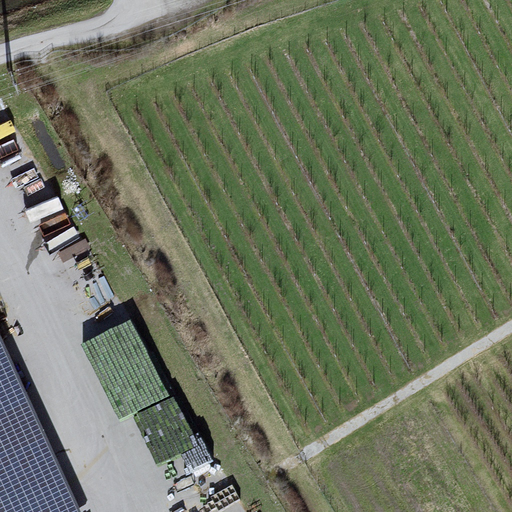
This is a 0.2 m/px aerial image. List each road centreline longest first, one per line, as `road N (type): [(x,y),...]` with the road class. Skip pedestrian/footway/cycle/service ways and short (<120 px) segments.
road 1 (unknown): [(116,511),(0,228)]
road 2 (track): [(511,325),(293,460)]
